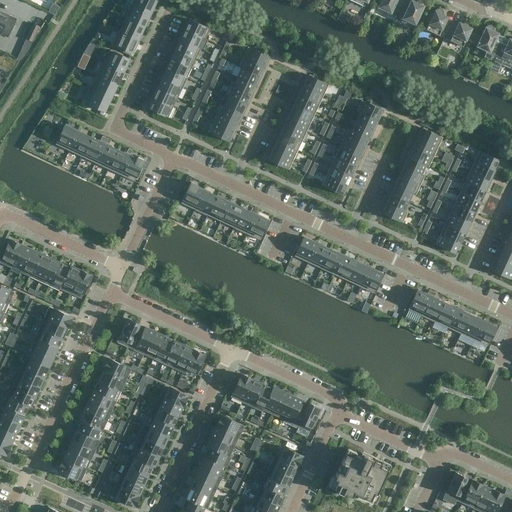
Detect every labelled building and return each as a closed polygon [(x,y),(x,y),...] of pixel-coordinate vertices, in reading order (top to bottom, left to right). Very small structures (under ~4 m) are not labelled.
[(156,0),(155,0),(133,0),(131,5),(150,14),(156,0)] [(381,0),(378,7),(396,16),(403,0),(381,0)] [(403,0),(396,16),(415,24),(423,5),(424,5),(424,4),(424,3),(423,2),(423,1),(422,1),(422,0),(421,0),(416,0),(415,1),(415,2),(411,0),(410,0),(410,1),(406,0),(403,0)] [(144,27),(150,14),(131,5),(125,18),(144,27)] [(444,38),(452,21),(451,20),(451,21),(447,18),(447,17),(443,15),(443,14),(443,13),(443,12),(443,11),(442,10),(441,9),(439,8),(438,8),(437,9),(436,9),(435,10),(434,11),(433,14),(429,23),(426,29),(444,38)] [(138,40),(144,27),(125,18),(119,31),(138,40)] [(189,19),(185,29),(205,39),(210,29),(189,19)] [(39,27),(37,26),(28,21),(25,27),(30,30),(26,38),(32,40),(39,27)] [(462,46),(465,40),(470,31),(471,28),(471,27),(471,26),(471,25),(471,24),(471,23),(470,23),(469,22),(468,22),(467,21),(466,22),(465,22),(464,22),(464,23),(463,23),(463,24),(458,22),(458,23),(457,23),(453,21),(452,21),(444,38),(462,46)] [(492,60),(503,37),(502,37),(497,35),(498,33),(493,31),(494,30),(494,29),(494,28),(493,28),(493,27),(493,26),(492,26),(491,25),(490,25),(488,25),(487,25),(486,26),(485,27),(481,36),(477,45),(474,52),(492,60)] [(205,39),(185,29),(180,39),(200,48),(201,48),(197,46),(201,37),(205,39)] [(132,53),(138,40),(119,31),(113,44),(132,53)] [(465,40),(471,43),(475,33),(470,31),(465,40)] [(477,45),(481,36),(475,33),(471,43),(477,45)] [(492,60),(501,65),(504,59),(511,62),(511,39),(509,38),(508,40),(503,38),(503,37),(492,60)] [(196,58),(200,48),(180,39),(175,49),(196,58)] [(264,67),(269,57),(247,47),(243,57),(264,67)] [(86,48),(83,54),(90,57),(93,51),(86,48)] [(21,49),(16,58),(20,60),(26,52),(21,49)] [(191,68),(196,58),(175,49),(171,59),(191,68)] [(110,50),(104,63),(123,72),(129,59),(110,50)] [(83,54),(81,59),(88,62),(90,57),(83,54)] [(260,76),(264,67),(243,57),(238,66),(260,76)] [(187,78),(191,68),(171,59),(166,68),(187,78)] [(117,85),(123,72),(104,63),(98,76),(117,85)] [(255,86),(260,76),(238,66),(238,67),(241,68),(237,77),(255,86)] [(182,88),(187,78),(166,68),(162,78),(182,88)] [(307,75),(302,85),(323,95),(328,85),(307,75)] [(111,98),(117,85),(98,76),(92,89),(111,98)] [(251,95),(255,86),(237,77),(233,86),(251,95)] [(182,88),(162,78),(157,88),(177,97),(182,88)] [(323,95),(302,85),(298,94),(319,104),(323,95)] [(247,104),(251,95),(233,86),(229,96),(247,104)] [(173,107),(177,97),(157,88),(153,98),(173,107)] [(111,98),(92,89),(85,103),(104,112),(111,98)] [(319,104),(298,94),(293,103),(315,113),(319,104)] [(242,113),(247,104),(229,96),(224,105),(242,113)] [(173,107),(153,98),(148,108),(150,109),(168,117),(173,107)] [(382,110),(361,100),(357,110),(378,120),(382,110)] [(315,113),(293,103),(289,113),(310,123),(315,113)] [(238,122),(242,113),(224,105),(220,114),(217,112),(217,113),(238,122)] [(373,130),(378,120),(357,110),(356,111),(360,112),(355,121),(373,130)] [(234,132),(238,122),(217,113),(212,122),(234,132)] [(310,123),(289,113),(285,122),(306,132),(310,123)] [(369,139),(373,130),(355,121),(351,130),(348,128),(348,129),(369,139)] [(229,141),(234,132),(212,122),(208,132),(229,141)] [(306,132),(285,122),(281,131),(302,141),(306,132)] [(69,151),(78,132),(64,125),(55,144),(69,151)] [(421,128),(416,138),(437,148),(442,138),(421,128)] [(365,148),(369,139),(348,129),(344,138),(365,148)] [(302,141),(281,131),(276,140),(297,150),(302,141)] [(82,157),(91,138),(78,132),(69,151),(82,157)] [(95,163),(104,144),(91,138),(82,157),(95,163)] [(360,157),(365,148),(344,138),(339,147),(360,157)] [(437,148),(416,138),(412,148),(433,157),(437,148)] [(297,150),(276,140),(272,150),(293,160),(297,150)] [(108,169),(117,150),(104,144),(95,163),(108,169)] [(356,166),(360,157),(339,147),(339,148),(342,149),(338,158),(335,156),(335,157),(356,166)] [(433,157),(412,148),(407,157),(428,167),(433,157)] [(121,175),(130,156),(117,150),(108,169),(121,175)] [(293,160),(272,150),(267,159),(288,169),(293,160)] [(479,151),(474,161),(493,170),(494,170),(493,170),(497,160),(479,151)] [(134,181),(144,160),(137,157),(136,159),(130,156),(121,175),(134,181)] [(352,176),(356,166),(335,157),(331,166),(352,176)] [(428,167),(407,157),(403,166),(424,176),(424,175),(421,174),(425,166),(428,167)] [(489,181),(493,170),(474,161),(469,172),(489,181)] [(347,185),(352,176),(331,166),(326,175),(347,185)] [(424,176),(403,166),(399,175),(420,185),(424,176)] [(484,191),(489,181),(469,172),(464,182),(484,191)] [(343,195),(347,185),(326,175),(322,185),(343,195)] [(420,185),(399,175),(394,184),(415,194),(420,185)] [(438,189),(441,184),(437,182),(435,181),(433,187),(438,189)] [(194,209),(203,190),(197,187),(198,185),(191,182),(181,203),(194,209)] [(479,201),(484,191),(464,182),(459,192),(479,201)] [(415,195),(415,194),(394,184),(390,194),(408,202),(412,193),(415,195)] [(207,215),(216,196),(203,190),(194,209),(207,215)] [(474,212),(479,201),(459,192),(455,203),(474,212)] [(404,211),(408,202),(390,194),(386,203),(407,213),(407,212),(404,211)] [(220,221),(229,202),(216,196),(207,215),(220,221)] [(233,228),(242,209),(229,202),(220,221),(233,228)] [(407,213),(386,203),(381,213),(402,222),(407,213)] [(469,222),(474,212),(455,203),(450,213),(469,222)] [(246,234),(255,215),(242,209),(233,228),(246,234)] [(465,232),(469,222),(450,213),(445,223),(465,232)] [(260,240),(269,221),(255,215),(246,234),(260,240)] [(460,243),(465,232),(445,223),(440,233),(460,243)] [(460,243),(440,233),(440,234),(443,235),(439,245),(454,252),(459,243),(460,243)] [(308,262),(317,243),(303,237),(294,256),(308,262)] [(0,262),(11,267),(21,245),(10,239),(5,251),(3,250),(0,256),(2,257),(0,260),(0,262)] [(511,254),(511,241),(508,240),(503,250),(511,254)] [(321,268),(330,249),(317,243),(308,262),(321,268)] [(21,272),(31,249),(21,245),(11,267),(13,263),(22,267),(20,272),(21,272)] [(30,276),(40,253),(31,249),(21,272),(30,276)] [(334,275),(343,255),(330,249),(321,268),(334,275)] [(511,267),(511,254),(503,250),(498,261),(511,267)] [(40,281),(50,258),(40,253),(30,276),(40,281)] [(347,281),(356,262),(343,255),(334,275),(347,281)] [(49,285),(60,263),(50,258),(40,281),(49,285)] [(510,278),(511,273),(511,267),(498,261),(499,261),(494,271),(510,278)] [(360,287),(369,268),(356,262),(347,281),(360,287)] [(59,290),(71,266),(70,265),(69,267),(60,263),(49,285),(59,290)] [(70,293),(80,270),(71,266),(59,290),(60,288),(70,293)] [(373,293),(382,274),(369,268),(360,287),(373,293)] [(91,275),(80,270),(70,293),(81,298),(83,293),(85,294),(88,288),(86,287),(91,275)] [(0,285),(0,299),(8,303),(14,292),(0,285)] [(421,315),(430,296),(417,290),(408,309),(421,315)] [(434,321),(443,302),(430,296),(421,315),(434,321)] [(8,303),(0,299),(0,309),(4,302),(8,304),(8,303)] [(447,328),(456,309),(443,302),(434,321),(447,328)] [(49,306),(44,318),(67,328),(72,317),(49,306)] [(460,334),(469,315),(456,309),(447,328),(460,334)] [(473,340),(482,321),(469,315),(460,334),(473,340)] [(62,338),(67,328),(44,318),(40,328),(62,338)] [(128,347),(139,324),(127,319),(123,329),(121,328),(118,334),(120,335),(119,337),(130,342),(128,346),(128,347)] [(487,346),(496,327),(482,321),(473,340),(487,346)] [(144,354),(154,331),(144,327),(142,332),(136,330),(139,324),(128,347),(144,354)] [(58,348),(62,338),(40,328),(35,337),(58,348)] [(153,358),(164,336),(154,331),(144,354),(153,358)] [(165,359),(174,340),(164,336),(153,358),(155,354),(165,359)] [(58,348),(35,337),(31,347),(35,349),(53,357),(58,348)] [(173,367),(183,345),(174,340),(165,359),(174,363),(172,367),(173,367)] [(182,372),(193,349),(183,345),(173,367),(182,372)] [(49,366),(53,357),(35,349),(31,357),(26,355),(26,356),(49,366)] [(204,355),(193,349),(182,372),(194,377),(196,372),(198,373),(201,367),(199,366),(204,355)] [(13,356),(7,353),(4,359),(8,361),(10,362),(13,356)] [(44,377),(49,366),(26,356),(21,367),(44,377)] [(108,358),(103,369),(126,380),(131,369),(130,368),(108,358)] [(39,387),(44,377),(21,367),(17,376),(39,387)] [(126,380),(103,369),(98,380),(120,391),(126,380)] [(242,402),(252,379),(241,374),(236,385),(234,385),(231,391),(233,391),(231,396),(242,402)] [(39,387),(17,376),(12,386),(35,396),(39,387)] [(252,406),(262,384),(252,379),(242,402),(252,406)] [(120,391),(98,380),(93,390),(112,399),(116,389),(120,391)] [(261,411),(273,387),(272,386),(272,388),(262,384),(252,406),(261,411)] [(30,406),(35,396),(12,386),(8,395),(30,406)] [(160,395),(159,396),(182,406),(187,395),(169,387),(164,398),(160,395)] [(271,414),(282,391),(273,387),(261,411),(262,411),(263,409),(271,414)] [(107,408),(112,399),(93,390),(89,400),(111,410),(107,408)] [(282,419),(293,396),(282,391),(271,414),(282,419)] [(30,406),(8,395),(8,396),(10,397),(6,407),(24,415),(29,406),(30,406)] [(177,416),(182,406),(159,396),(155,406),(177,416)] [(303,401),(293,396),(282,419),(298,426),(309,403),(308,403),(306,409),(300,407),(303,401)] [(111,410),(89,400),(84,410),(107,420),(111,410)] [(320,409),(309,403),(298,426),(309,431),(312,425),(314,426),(317,419),(315,419),(320,409)] [(221,405),(219,409),(227,413),(229,408),(221,405)] [(173,426),(177,416),(155,406),(150,415),(173,426)] [(0,415),(20,424),(24,415),(6,407),(2,415),(0,414),(0,415)] [(107,420),(84,410),(79,419),(102,430),(107,420)] [(0,426),(15,434),(20,424),(0,415),(0,426)] [(168,436),(173,426),(150,415),(150,416),(154,418),(150,427),(146,425),(168,436)] [(221,415),(216,426),(238,437),(243,426),(221,415)] [(102,430),(79,419),(79,420),(81,421),(77,430),(99,441),(99,440),(95,438),(99,429),(102,430)] [(163,447),(168,436),(146,425),(141,436),(163,447)] [(0,438),(11,443),(15,434),(0,426),(0,438)] [(238,437),(216,426),(211,436),(234,447),(238,437)] [(99,441),(77,430),(72,440),(95,450),(99,441)] [(159,456),(163,447),(141,436),(136,446),(159,456)] [(234,447),(211,436),(206,446),(229,456),(234,447)] [(0,451),(6,455),(11,443),(0,438),(0,451)] [(95,450),(72,440),(68,449),(90,460),(95,450)] [(154,466),(159,456),(136,446),(140,448),(136,457),(130,454),(130,455),(154,466)] [(229,456),(206,446),(208,447),(203,456),(222,465),(226,455),(229,457),(229,456)] [(274,456),(297,467),(302,456),(284,447),(279,458),(274,456)] [(90,460),(68,449),(63,459),(86,469),(82,467),(86,458),(90,460)] [(376,493),(388,469),(380,465),(381,463),(362,454),(361,457),(355,454),(353,457),(345,453),(334,478),(337,479),(333,487),(351,496),(353,492),(370,500),(374,492),(376,493)] [(154,467),(154,466),(130,455),(125,465),(148,475),(152,466),(154,467)] [(217,474),(222,465),(203,456),(199,466),(222,477),(222,476),(217,474)] [(292,476),(297,467),(274,456),(270,466),(292,476)] [(80,481),(86,469),(63,459),(58,470),(69,475),(69,477),(75,480),(75,478),(80,481)] [(143,485),(148,475),(125,465),(121,474),(143,485)] [(222,477),(199,466),(194,477),(216,488),(222,477)] [(288,486),(292,476),(270,466),(265,475),(264,474),(288,486)] [(470,486),(469,485),(464,483),(467,477),(466,477),(465,476),(465,477),(463,475),(462,475),(455,472),(450,482),(449,481),(446,487),(448,488),(442,499),(454,504),(456,500),(462,503),(470,486)] [(143,485),(121,474),(116,484),(139,495),(143,485)] [(288,486),(264,474),(259,484),(283,496),(283,495),(282,494),(286,485),(288,486)] [(216,488),(194,477),(189,487),(212,497),(216,488)] [(473,508),(483,485),(476,482),(476,481),(473,480),(472,480),(469,485),(470,486),(462,503),(473,508)] [(134,506),(139,495),(116,484),(111,495),(116,498),(115,499),(121,502),(122,501),(134,506)] [(279,505),(283,496),(259,484),(259,485),(260,485),(256,495),(279,505)] [(482,511),(492,489),(488,487),(487,487),(485,486),(483,485),(473,508),(482,511)] [(212,497),(189,487),(184,498),(207,508),(212,497)] [(502,511),(507,503),(501,500),(504,494),(503,494),(502,494),(500,493),(500,492),(499,492),(492,489),(482,511),(502,511)] [(267,511),(275,511),(279,505),(256,495),(252,505),(267,511)] [(223,502),(224,503),(228,505),(231,499),(225,497),(223,502)] [(207,508),(184,498),(186,499),(181,508),(189,511),(201,511),(204,507),(207,509),(207,508)] [(511,511),(511,505),(507,503),(502,511),(511,511)]
